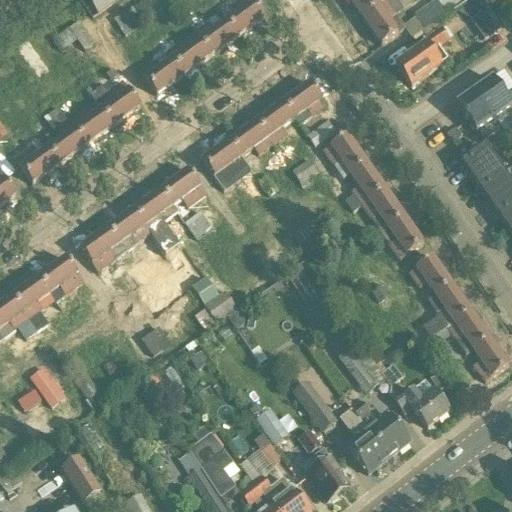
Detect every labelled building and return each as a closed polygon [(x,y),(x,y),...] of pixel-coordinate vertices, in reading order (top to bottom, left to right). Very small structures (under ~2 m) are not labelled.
[(246,0),(137,0),(62,54),(112,124),(259,19),(246,0)] [(393,0),(362,0),(353,7),(365,24),(396,3),(393,0)] [(481,0),(472,0),(460,8),(470,22),(484,43),(503,30),(489,10),(481,0)] [(396,3),(365,24),(378,43),(408,22),(396,3)] [(511,5),(511,4),(500,12),(511,29),(511,5)] [(448,43),(440,32),(434,24),(422,33),(427,41),(409,53),(411,57),(395,68),(411,90),(440,69),(439,67),(446,62),(438,50),(448,43)] [(511,109),(492,81),(474,94),(493,124),(497,129),(511,118),(511,109)] [(308,89),(290,102),(311,132),(330,119),(308,89)] [(474,94),(455,107),(476,136),(493,124),(474,94)] [(290,102),(272,115),(294,145),(311,132),(290,102)] [(272,115),(255,127),(276,157),(294,145),(272,115)] [(0,129),(0,143),(5,150),(19,139),(7,124),(0,129)] [(255,127),(236,140),(258,170),(276,157),(255,127)] [(455,132),(447,138),(452,146),(460,140),(455,132)] [(0,143),(0,204),(29,184),(0,143)] [(488,148),(464,164),(465,165),(467,164),(476,178),(474,179),(482,191),(484,189),(506,174),(488,148)] [(343,156),(333,163),(338,170),(348,163),(343,156)] [(333,163),(324,170),(328,177),(338,170),(333,163)] [(98,242),(76,258),(98,289),(101,288),(109,299),(234,211),(225,199),(228,197),(205,166),(147,208),(145,206),(96,241),(98,242)] [(229,180),(236,196),(263,183),(255,167),(229,180)] [(511,183),(506,174),(484,189),(493,203),(491,205),(499,216),(501,215),(511,206),(511,183)] [(308,181),(298,188),(303,195),(313,188),(308,181)] [(298,188),(288,195),(293,202),(303,195),(298,188)] [(511,206),(501,215),(510,228),(508,230),(511,235),(511,206)] [(406,228),(371,252),(386,274),(421,249),(406,228)] [(325,229),(305,235),(310,249),(330,243),(325,229)] [(421,249),(386,274),(400,294),(436,270),(421,249)] [(302,267),(286,278),(322,332),(338,321),(302,267)] [(436,270),(400,294),(416,316),(451,291),(436,270)] [(66,286),(58,275),(51,280),(60,291),(66,286)] [(217,281),(202,289),(213,309),(228,301),(217,281)] [(352,283),(345,287),(352,297),(359,293),(352,283)] [(359,293),(352,297),(359,307),(366,303),(359,293)] [(100,315),(112,310),(107,297),(95,302),(100,315)] [(225,328),(247,314),(236,297),(214,311),(225,328)] [(0,377),(31,355),(23,343),(25,341),(3,311),(0,312),(0,377)] [(446,312),(436,319),(441,325),(451,319),(446,312)] [(373,313),(367,318),(373,328),(380,323),(373,313)] [(171,314),(161,321),(166,328),(176,321),(171,314)] [(436,319),(427,326),(431,332),(441,325),(436,319)] [(161,321),(152,328),(156,335),(166,328),(161,321)] [(176,321),(166,328),(171,334),(180,327),(176,321)] [(140,326),(131,333),(135,340),(145,333),(140,326)] [(180,327),(171,334),(175,341),(185,334),(180,327)] [(166,328),(156,335),(161,341),(171,334),(166,328)] [(131,333),(121,340),(126,347),(135,340),(131,333)] [(145,333),(135,340),(140,347),(150,340),(145,333)] [(171,334),(161,341),(166,348),(175,341),(171,334)] [(185,334),(175,341),(180,347),(190,340),(185,334)] [(349,335),(331,348),(367,396),(385,383),(349,335)] [(480,335),(459,350),(484,385),(505,370),(480,335)] [(135,340),(126,347),(130,354),(140,347),(135,340)] [(150,340),(140,347),(145,353),(154,346),(150,340)] [(175,341),(166,348),(170,354),(180,347),(175,341)] [(154,346),(145,353),(149,360),(159,353),(154,346)] [(140,347),(130,354),(135,360),(145,353),(140,347)] [(459,350),(437,366),(462,400),(484,385),(459,350)] [(145,353),(135,360),(140,367),(149,360),(145,353)] [(159,353),(149,360),(154,366),(164,359),(159,353)] [(201,355),(191,363),(198,374),(209,366),(201,355)] [(149,360),(140,367),(144,373),(154,366),(149,360)] [(393,368),(381,377),(391,391),(389,399),(404,418),(412,412),(427,431),(449,414),(433,393),(421,403),(413,392),(404,399),(395,387),(402,382),(393,368)] [(305,387),(293,397),(323,435),(335,425),(305,387)] [(52,388),(42,395),(47,401),(56,394),(52,388)] [(56,394),(47,401),(51,408),(61,401),(56,394)] [(42,395),(32,402),(37,408),(47,401),(42,395)] [(47,401),(37,408),(41,415),(51,408),(47,401)] [(61,401),(51,408),(56,414),(66,408),(61,401)] [(361,405),(351,412),(389,461),(410,445),(389,417),(376,428),(369,419),(371,417),(361,405)] [(261,406),(250,413),(256,422),(267,414),(261,406)] [(51,408),(41,415),(46,421),(56,414),(51,408)] [(66,408),(56,414),(61,421),(70,414),(66,408)] [(351,412),(339,422),(356,443),(347,450),(368,477),(389,461),(351,412)] [(30,413),(21,420),(25,427),(35,420),(30,413)] [(56,414),(46,421),(51,428),(61,421),(56,414)] [(70,414),(61,421),(65,428),(75,421),(70,414)] [(270,414),(257,423),(274,448),(287,439),(270,414)] [(21,420),(11,427),(16,434),(25,427),(21,420)] [(35,420),(25,427),(30,433),(40,426),(35,420)] [(61,421),(51,428),(55,435),(65,428),(61,421)] [(294,427),(300,438),(312,433),(306,422),(294,427)] [(40,426),(30,433),(35,440),(44,433),(40,426)] [(25,427),(16,434),(20,440),(30,433),(25,427)] [(30,433),(20,440),(25,447),(35,440),(30,433)] [(44,433),(35,440),(39,446),(49,439),(44,433)] [(309,435),(298,444),(309,458),(320,450),(309,435)] [(197,447),(189,453),(190,455),(201,472),(220,501),(232,492),(235,489),(229,482),(223,473),(227,470),(229,469),(232,466),(210,437),(208,438),(207,439),(197,447)] [(35,440),(25,447),(30,453),(39,446),(35,440)] [(283,450),(271,456),(288,486),(300,480),(283,450)] [(317,471),(306,479),(327,507),(328,506),(329,505),(333,505),(337,502),(338,499),(339,498),(347,492),(338,480),(341,479),(323,454),(311,463),(317,471)] [(244,459),(236,465),(253,486),(272,511),(306,511),(292,493),(284,483),(271,493),(244,459)] [(82,464),(64,474),(85,509),(102,498),(82,464)] [(272,511),(253,486),(240,497),(250,510),(255,506),(259,511),(272,511)] [(225,511),(213,493),(202,500),(209,511),(225,511)] [(150,511),(142,497),(126,506),(129,511),(150,511)]
